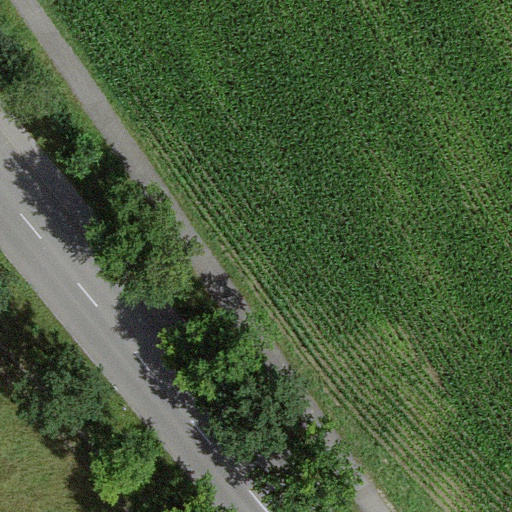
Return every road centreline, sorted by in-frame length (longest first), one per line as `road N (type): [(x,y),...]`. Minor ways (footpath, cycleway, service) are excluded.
road 1 (track): [(23,0),(374,511)]
road 2 (tertiary): [(0,187),(268,511)]
road 3 (track): [(131,511),(0,363)]
